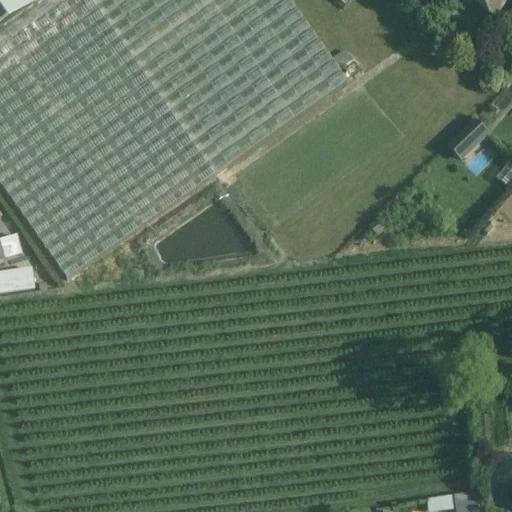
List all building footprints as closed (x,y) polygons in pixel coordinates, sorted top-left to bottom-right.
[(0,0),(0,185),(68,282),(348,84),(288,0),(0,0)] [(473,4),(495,22),(510,0),(456,0),(463,4),(463,3),(470,8),(473,4)] [(454,145),(467,159),(496,132),(482,118),(454,145)] [(377,221),(368,230),(376,238),(385,229),(377,221)] [(440,500),(441,511),(452,511),(451,499),(440,500)]
